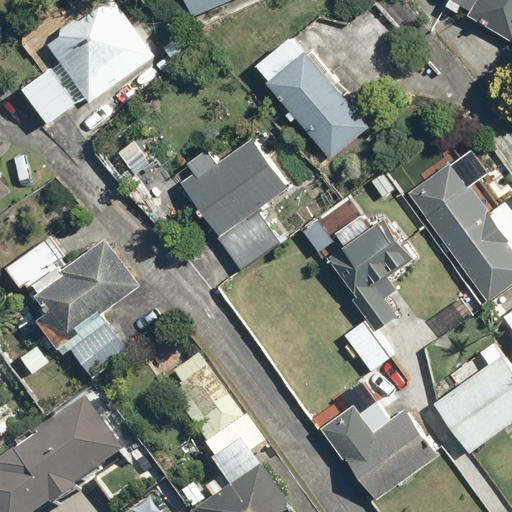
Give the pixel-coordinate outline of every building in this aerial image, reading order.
[(28,87),(53,125),(158,54),(120,0),(103,0),(98,3),(95,0),(76,0),(22,37),(47,74),(28,87)] [(187,0),(195,17),(234,0),(187,0)] [(511,0),(452,0),(449,8),(511,38),(511,0)] [(373,125),(293,35),(259,65),(273,81),(270,84),(335,158),(373,125)] [(222,238),(267,206),(292,189),(255,136),(220,161),(212,149),(189,165),(196,173),(183,182),(222,238)] [(494,168),(477,145),(409,193),(488,302),(511,284),(511,208),(499,219),(473,183),(494,168)] [(0,201),(13,192),(0,173),(0,201)] [(267,206),(222,238),(245,271),(290,239),(267,206)] [(417,258),(386,218),(332,257),(381,326),(399,314),(379,286),(417,258)] [(52,236),(7,266),(64,353),(76,346),(96,375),(132,351),(106,312),(143,288),(108,235),(69,261),(52,236)] [(395,353),(366,318),(345,336),(373,371),(395,353)] [(50,362),(36,341),(18,353),(32,374),(50,362)] [(217,497),(266,467),(259,458),(274,447),(202,354),(176,374),(187,387),(174,398),(219,456),(214,460),(227,476),(211,489),(217,497)] [(511,423),(511,362),(505,354),(438,406),(475,452),(511,423)] [(48,511),(128,450),(88,399),(39,438),(34,431),(0,457),(0,466),(6,474),(0,478),(0,511),(48,511)] [(358,403),(326,427),(379,499),(443,450),(410,407),(395,418),(382,401),(365,413),(358,403)] [(300,511),(266,467),(217,497),(198,511),(300,511)]
